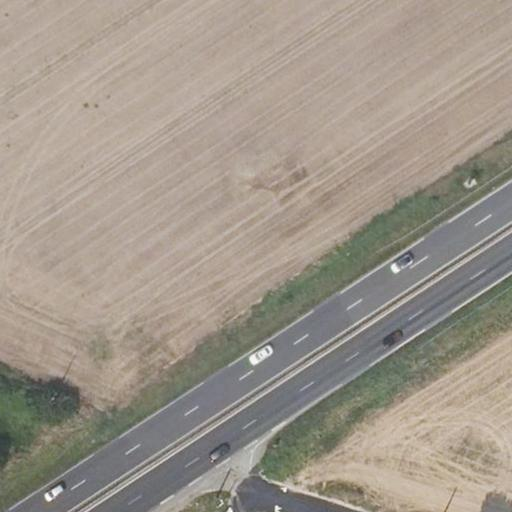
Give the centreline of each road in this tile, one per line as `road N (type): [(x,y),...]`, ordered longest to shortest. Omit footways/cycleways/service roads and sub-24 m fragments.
road 1 (primary): [(511,200),(36,511)]
road 2 (primary): [(198,456),(511,251)]
